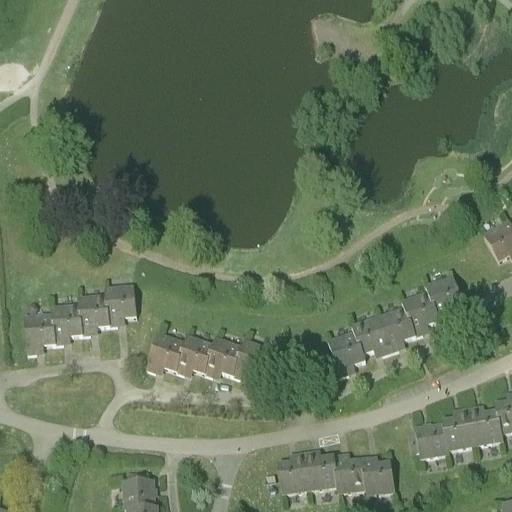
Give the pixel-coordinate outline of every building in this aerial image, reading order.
[(511,230),(509,225),(483,240),(499,268),(510,262),(511,266),(511,230)] [(428,297),(437,328),(450,324),(454,323),(452,316),(463,312),(453,281),(425,290),(428,297)] [(105,293),(105,300),(111,331),(111,332),(122,331),(125,331),(125,324),(137,323),(134,290),(105,293)] [(401,306),(403,313),(413,344),(427,339),(430,339),(427,331),(437,328),(428,297),(401,306)] [(98,332),(111,331),(105,300),(78,302),(78,309),(84,340),(84,342),(95,341),(98,341),(98,332)] [(70,341),(84,340),(78,309),(51,311),(51,319),(57,349),(57,351),(66,350),(71,350),(70,341)] [(404,347),(413,344),(403,313),(378,322),(391,359),(403,355),(406,354),(404,347)] [(43,351),(57,349),(51,319),(25,321),(28,361),(40,360),(44,359),(43,351)] [(351,330),(353,337),(364,361),(374,357),(376,364),(380,363),(391,359),(378,322),(351,330)] [(366,367),(364,361),(353,337),(328,346),(341,384),(352,380),(356,379),(353,371),(366,367)] [(176,378),(186,347),(159,338),(146,376),(158,380),(162,382),(164,375),(176,378)] [(188,341),(186,347),(176,378),(188,383),(191,384),(193,376),(204,380),(214,350),(188,341)] [(233,383),(242,352),(216,343),(214,350),(204,380),(216,384),(220,385),(222,379),(233,383)] [(244,345),(242,352),(233,383),(244,387),(248,388),(251,381),(262,385),(272,355),(244,345)] [(511,438),(511,397),(506,399),(507,406),(494,408),(495,416),(502,440),(511,438)] [(503,447),(502,440),(495,416),(485,417),(484,411),(468,413),(476,452),(503,447)] [(442,425),(442,428),(449,457),(476,452),(468,413),(453,416),(454,423),(442,425)] [(450,460),(449,457),(442,428),(415,433),(416,439),(408,440),(412,461),(419,460),(420,465),(450,460)] [(309,497),(337,493),(333,461),(322,462),(321,455),(304,457),(309,497)] [(282,501),(309,497),(304,457),(289,459),(290,467),(278,468),(282,501)] [(338,500),(366,496),(362,464),(350,465),(350,458),(333,461),(337,493),(338,500)] [(362,464),(366,496),(367,503),(395,499),(391,466),(379,468),(378,461),(362,464)] [(123,511),(156,511),(156,496),(155,485),(149,485),(149,478),(128,479),(129,486),(122,486),(123,511)]
